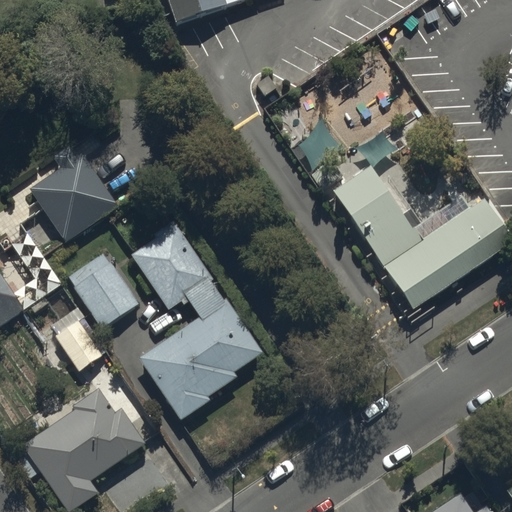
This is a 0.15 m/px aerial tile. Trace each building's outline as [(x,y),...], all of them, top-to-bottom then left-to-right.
[(61,170),(30,191),(67,243),(120,206),(84,155),(78,160),(70,147),(53,158),(61,170)] [(377,265),(411,314),(509,248),(475,198),(420,235),(367,158),(324,187),(377,265)] [(132,256),(169,310),(182,302),(185,306),(191,302),(201,318),(140,359),(182,422),(212,402),(210,399),(239,379),(236,374),(263,355),(173,221),(154,234),(157,239),(132,256)] [(120,342),(130,335),(119,319),(139,306),(103,253),(68,276),(102,329),(109,325),(120,342)] [(0,324),(22,310),(0,276),(0,324)] [(79,322),(56,337),(79,373),(102,359),(79,322)] [(75,411),(23,446),(67,511),(74,511),(100,494),(92,482),(149,444),(126,408),(116,415),(100,391),(73,409),(75,411)] [(511,469),(498,479),(507,492),(511,499),(511,469)] [(489,511),(482,502),(473,509),(457,486),(419,511),(489,511)]
